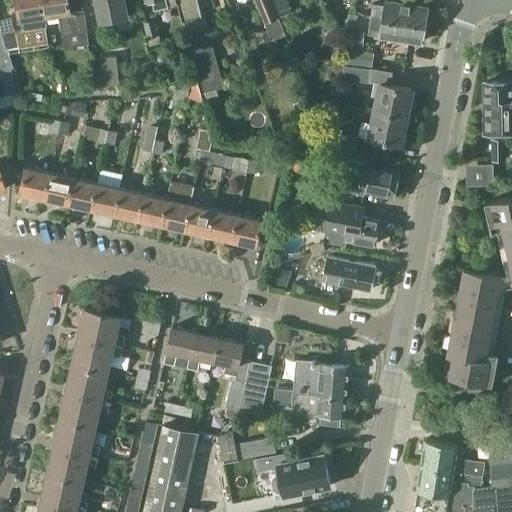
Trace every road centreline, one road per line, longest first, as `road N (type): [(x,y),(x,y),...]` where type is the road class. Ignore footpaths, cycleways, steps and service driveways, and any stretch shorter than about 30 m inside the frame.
road 1 (residential): [(402,330),(59,257)]
road 2 (residential): [(402,330),(457,46),(477,0)]
road 3 (residential): [(0,511),(59,257)]
road 4 (residential): [(370,511),(402,330)]
